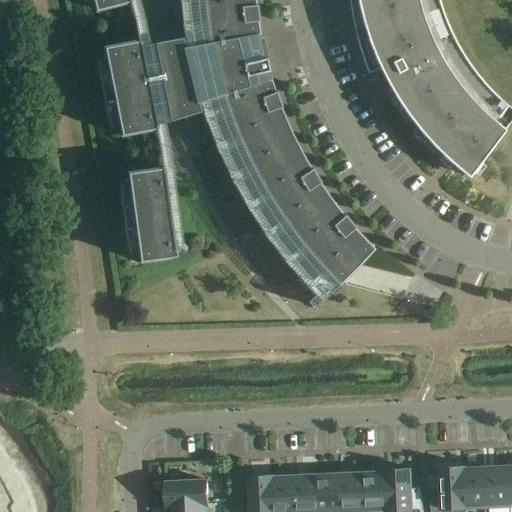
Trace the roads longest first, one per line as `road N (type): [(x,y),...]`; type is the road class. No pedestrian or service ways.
road 1 (residential): [(511,409),(153,428),(132,453),(130,511)]
road 2 (residential): [(301,0),(326,107),(387,194),(455,246)]
